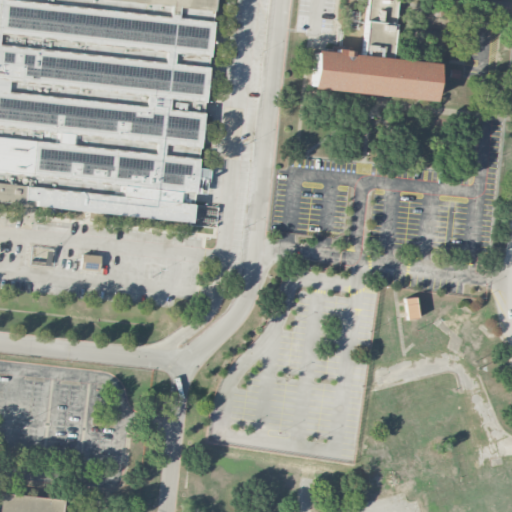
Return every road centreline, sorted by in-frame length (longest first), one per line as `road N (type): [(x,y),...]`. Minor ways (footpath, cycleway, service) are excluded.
road 1 (residential): [(280,0),(249,287),(236,318),(200,350),(181,384),(167,511)]
road 2 (residential): [(0,342),(189,364)]
